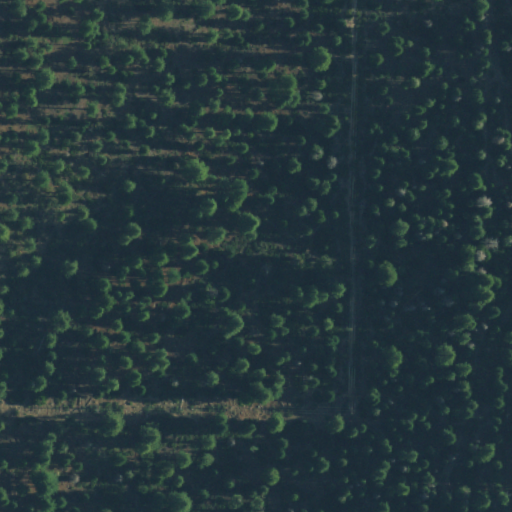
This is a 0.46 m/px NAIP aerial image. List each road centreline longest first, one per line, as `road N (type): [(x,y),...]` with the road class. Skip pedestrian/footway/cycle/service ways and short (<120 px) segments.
road 1 (track): [(346,0),(348,387),(0,383)]
road 2 (track): [(501,111),(483,332),(445,511)]
road 3 (track): [(511,156),(481,0)]
